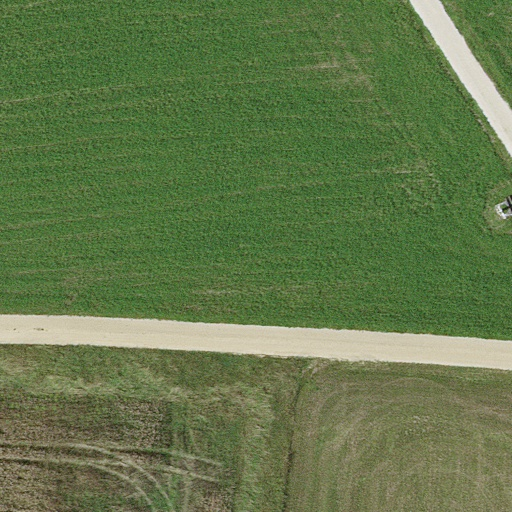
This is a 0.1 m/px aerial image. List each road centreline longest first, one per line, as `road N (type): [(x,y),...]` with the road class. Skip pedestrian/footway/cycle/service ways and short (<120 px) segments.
road 1 (track): [(0,332),(511,356)]
road 2 (track): [(431,0),(511,135)]
